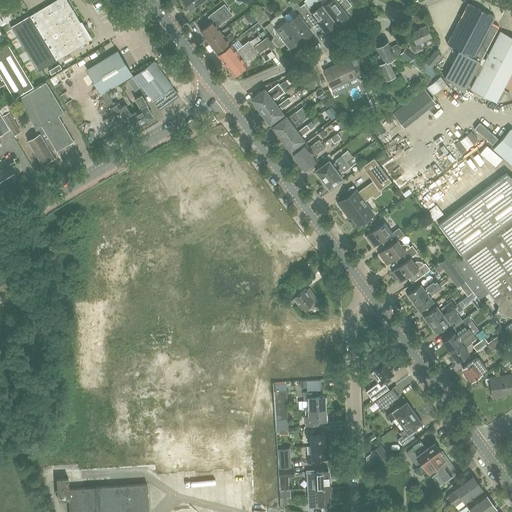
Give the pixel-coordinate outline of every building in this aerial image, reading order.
[(30,15),(10,26),(37,71),(57,60),(56,60),(91,39),(67,0),(55,0),(30,15)] [(183,0),(190,9),(202,0),(183,0)] [(288,23),(300,39),(310,31),(307,26),(311,22),(300,7),(298,5),(294,0),(286,0),(293,9),(297,15),(288,23)] [(300,7),(311,22),(315,27),(320,24),(326,30),(336,23),(323,7),(318,0),(316,0),(308,6),(306,3),(300,7)] [(331,0),(323,7),(336,23),(337,25),(348,16),(336,1),(336,0),(331,0)] [(458,50),(444,77),(464,92),(480,61),(498,27),(491,23),(495,17),(468,3),(446,44),(458,50)] [(208,41),(220,32),(216,27),(232,15),(224,5),(214,13),(217,18),(201,31),(208,41)] [(264,11),(256,17),(260,23),(268,17),(264,11)] [(271,21),(266,26),(275,38),(280,34),(290,47),(300,39),(288,23),(286,21),(276,28),(271,21)] [(414,41),(408,43),(412,50),(414,52),(422,49),(419,42),(431,36),(425,24),(418,28),(419,29),(410,33),(414,41)] [(225,38),(220,32),(208,41),(216,51),(228,42),(234,38),(230,33),(225,38)] [(511,38),(510,37),(500,32),(482,66),(479,64),(474,74),(477,76),(471,88),(496,101),(511,70),(511,38)] [(249,42),(253,47),(261,41),(258,35),(249,42)] [(269,36),(263,40),(254,46),(260,53),(269,47),(274,43),(269,36)] [(0,75),(5,84),(15,99),(34,88),(6,40),(5,41),(7,44),(0,48),(0,75)] [(257,52),(253,47),(249,42),(249,41),(245,44),(249,48),(226,65),(234,75),(247,65),(244,61),(257,52)] [(394,56),(400,54),(403,50),(396,44),(390,47),(388,42),(376,48),(379,55),(378,56),(381,62),(378,64),(385,79),(394,75),(387,60),(394,57),(394,56)] [(218,55),(226,65),(249,48),(245,44),(240,47),(241,48),(236,51),(231,45),(218,55)] [(404,48),(403,50),(400,54),(409,62),(411,60),(414,56),(404,48)] [(415,54),(435,71),(436,71),(432,68),(441,56),(435,50),(425,61),(415,54)] [(86,69),(100,93),(131,74),(128,68),(125,63),(118,51),(86,69)] [(349,59),(323,70),(331,89),(332,88),(339,85),(357,77),(358,81),(362,79),(364,78),(358,63),(352,66),(349,59)] [(178,95),(159,69),(155,63),(153,61),(133,76),(140,86),(141,85),(152,100),(159,110),(178,95)] [(134,90),(139,87),(132,77),(127,80),(134,90)] [(404,86),(399,77),(390,82),(394,88),(398,86),(399,88),(404,86)] [(358,84),(362,91),(368,88),(364,80),(358,84)] [(40,126),(58,115),(64,112),(46,82),(34,88),(15,99),(15,100),(18,99),(36,128),(40,126)] [(257,107),(281,89),(278,84),(269,91),(270,93),(268,94),(264,89),(250,99),(257,107)] [(263,115),(276,105),(271,99),(273,97),(275,99),(284,92),(281,89),(257,107),(263,115)] [(140,109),(135,111),(142,123),(152,116),(146,106),(147,105),(141,95),(134,99),(140,109)] [(276,105),(263,115),(269,123),(282,113),(278,108),(281,107),(282,108),(291,101),(288,98),(277,106),(276,105)] [(109,108),(117,123),(125,118),(132,129),(142,123),(135,111),(130,114),(125,104),(121,107),(118,102),(114,105),(109,107),(109,108)] [(20,131),(9,111),(11,110),(8,104),(0,108),(0,112),(2,116),(14,135),(20,131)] [(331,119),(337,114),(330,106),(325,110),(331,119)] [(277,134),(299,118),(295,112),(287,118),(285,116),(271,126),(277,134)] [(0,135),(3,134),(9,129),(0,113),(0,144),(1,144),(0,142),(0,135)] [(40,126),(44,131),(53,147),(56,152),(73,141),(58,115),(40,126)] [(299,118),(277,134),(283,142),(306,125),(297,131),(295,128),(302,122),(299,118)] [(479,122),(474,129),(492,144),(497,138),(479,122)] [(306,125),(283,142),(289,150),(303,140),(301,136),(309,129),(306,125)] [(511,131),(509,129),(500,140),(493,148),(511,165),(511,131)] [(49,150),(53,147),(44,131),(39,134),(39,133),(27,140),(42,164),(53,158),(49,150)] [(471,132),(455,144),(461,152),(477,140),(471,132)] [(337,133),(330,138),(334,143),(340,138),(337,133)] [(298,162),(322,143),(319,139),(308,148),(305,143),(292,154),(298,162)] [(322,143),(298,162),(304,169),(317,159),(314,155),(325,147),(322,143)] [(502,159),(486,145),(479,154),(495,167),(502,159)] [(348,151),(341,156),(335,160),(336,161),(332,165),(328,160),(315,170),(322,180),(353,157),(348,151)] [(389,159),(385,154),(377,160),(380,165),(389,159)] [(353,157),(322,180),(329,188),(342,178),(338,174),(342,171),(343,172),(356,162),(353,157)] [(361,167),(379,191),(391,182),(373,157),(361,167)] [(3,185),(16,177),(10,166),(14,164),(10,158),(1,164),(3,167),(0,168),(0,189),(4,187),(3,185)] [(511,177),(507,173),(438,224),(461,256),(451,263),(479,299),(489,292),(498,305),(495,312),(511,318),(511,323),(505,328),(511,337),(511,177)] [(348,211),(358,225),(372,214),(362,201),(369,195),(364,188),(357,193),(355,191),(338,203),(345,213),(348,211)] [(382,240),(387,246),(397,239),(404,235),(399,228),(392,233),(384,222),(382,223),(377,227),(365,236),(373,247),(382,240)] [(395,257),(400,264),(410,257),(417,252),(412,245),(405,250),(397,239),(387,246),(378,253),(386,264),(395,257)] [(416,261),(414,263),(410,257),(400,264),(391,271),(399,282),(407,276),(412,283),(413,282),(430,270),(425,263),(423,264),(421,262),(416,261)] [(439,263),(449,276),(457,270),(447,257),(439,263)] [(0,288),(6,285),(5,284),(16,278),(10,269),(0,275),(0,277),(1,279),(0,279),(0,298),(1,298),(0,296),(0,288)] [(457,270),(449,276),(457,287),(465,281),(457,270)] [(407,293),(413,302),(438,284),(435,280),(424,288),(420,284),(417,286),(408,293),(407,293)] [(460,285),(467,296),(473,291),(465,281),(457,287),(460,285)] [(412,283),(404,289),(408,293),(417,286),(413,282),(412,283)] [(430,297),(442,289),(438,284),(413,302),(420,310),(432,301),(430,297)] [(310,297),(305,290),(304,289),(298,293),(297,291),(293,293),(292,291),(286,295),(291,302),(295,300),(302,309),(302,308),(304,312),(315,304),(316,298),(315,297),(310,297)] [(454,305),(430,324),(436,332),(448,324),(449,325),(454,322),(455,325),(462,320),(457,313),(463,309),(462,308),(477,297),(473,291),(467,296),(468,296),(459,303),(458,302),(454,305)] [(423,315),(430,324),(454,305),(451,301),(439,310),(436,305),(423,315)] [(472,334),(465,325),(471,321),(468,316),(462,320),(455,325),(453,327),(456,331),(442,341),(450,351),(472,334)] [(503,331),(488,343),(485,344),(491,352),(508,338),(503,331)] [(475,338),(472,334),(450,351),(457,361),(468,353),(464,348),(472,343),(470,341),(475,338)] [(485,344),(488,343),(484,338),(473,346),(476,351),(485,344)] [(378,382),(365,391),(372,400),(388,389),(384,383),(389,379),(388,376),(393,373),(387,365),(389,363),(383,354),(374,360),(377,364),(369,369),(378,382)] [(511,354),(501,363),(503,366),(511,359),(511,354)] [(471,380),(486,369),(477,357),(462,369),(466,374),(464,376),(468,382),(471,380)] [(489,379),(491,387),(492,397),(501,396),(500,393),(511,391),(511,379),(511,375),(489,379)] [(320,380),(306,381),(306,390),(314,390),(321,390),(320,380)] [(392,389),(375,400),(381,409),(397,397),(392,389)] [(275,411),(287,410),(286,391),(273,391),(275,411)] [(324,396),(316,397),(315,392),(303,393),(303,400),(308,400),(309,409),(325,408),(324,396)] [(396,417),(397,418),(400,423),(413,413),(406,403),(397,409),(397,408),(386,415),(390,421),(396,417)] [(325,420),(325,408),(309,409),(309,418),(304,419),(305,426),(317,425),(316,421),(325,420)] [(275,411),(275,420),(287,419),(287,410),(275,411)] [(421,423),(413,413),(400,423),(404,429),(399,433),(402,436),(398,440),(402,445),(413,437),(409,432),(413,430),(412,429),(421,423)] [(287,419),(275,420),(276,424),(275,424),(275,430),(279,430),(287,430),(287,419)] [(310,437),(310,446),(327,445),(326,433),(317,434),(317,430),(305,430),(306,438),(310,437)] [(373,433),(367,437),(371,443),(377,439),(373,433)] [(414,457),(420,465),(416,468),(420,474),(427,470),(433,466),(444,482),(454,475),(452,473),(456,470),(446,456),(443,458),(439,453),(440,452),(434,443),(426,449),(420,441),(412,446),(413,448),(409,451),(411,453),(410,457),(414,457)] [(389,456),(379,443),(369,451),(379,463),(389,456)] [(319,462),(318,458),(327,457),(327,445),(310,446),(311,456),(307,456),(307,463),(319,462)] [(279,468),(290,467),(289,448),(278,449),(279,468)] [(293,477),(293,468),(279,468),(280,489),(287,489),(287,478),(293,477)] [(315,471),(306,471),(307,488),(311,488),(316,488),(328,487),(327,468),(322,469),(322,471),(315,471)] [(450,501),(477,481),(471,473),(453,486),(455,489),(447,496),(450,501)] [(68,500),(68,489),(67,478),(56,478),(57,500),(68,500)] [(477,481),(450,501),(454,506),(462,499),(465,503),(483,490),(477,481)] [(147,511),(146,484),(123,486),(124,511),(147,511)] [(111,511),(109,486),(98,487),(99,511),(111,511)] [(124,511),(123,486),(109,486),(111,511),(124,511)] [(99,511),(98,487),(78,488),(79,511),(99,511)] [(329,493),(331,493),(331,487),(328,487),(316,488),(311,488),(307,488),(308,502),(311,502),(311,508),(318,507),(318,505),(329,504),(329,493)] [(79,511),(78,488),(68,489),(69,511),(79,511)] [(475,511),(491,501),(485,493),(467,505),(470,509),(465,511),(475,511)] [(492,511),(497,509),(491,501),(475,511),(492,511)]
